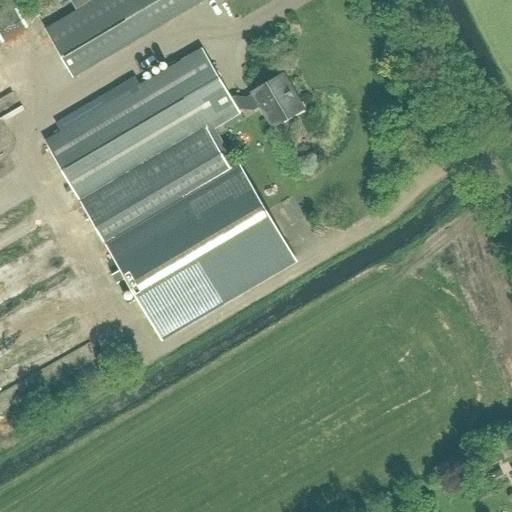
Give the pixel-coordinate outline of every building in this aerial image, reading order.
[(73,76),(198,3),(202,0),(97,0),(46,30),(73,76)] [(46,143),(163,342),(298,262),(237,159),(234,161),(214,127),(239,113),(238,111),(242,109),(253,110),(260,106),(273,128),(303,110),(282,75),(252,92),(254,95),(247,98),(235,97),(231,99),(203,51),(46,143)] [(0,127),(0,148),(8,145),(0,127)] [(0,213),(33,194),(8,152),(0,157),(11,175),(0,181),(0,213)] [(71,354),(99,346),(95,333),(38,350),(47,378),(76,370),(71,354)] [(0,408),(15,402),(7,386),(0,389),(0,408)]
